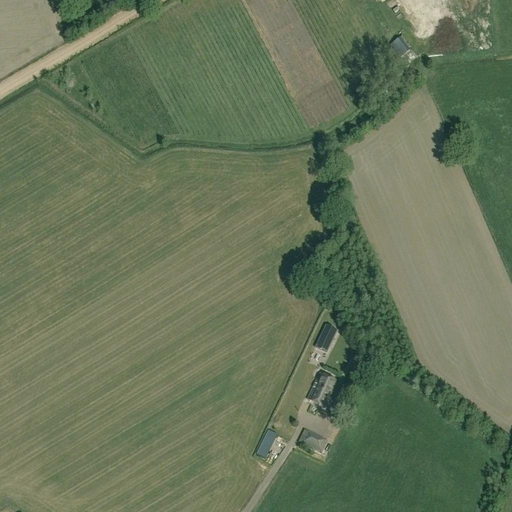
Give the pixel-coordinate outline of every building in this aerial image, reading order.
[(394,28),(389,31),(393,38),(398,35),(394,28)] [(410,51),(400,38),(391,45),(400,58),(410,51)] [(326,354),(336,332),(325,326),(315,348),(326,354)] [(325,409),(338,383),(320,374),(307,401),(325,409)] [(268,431),(256,455),(265,460),(277,436),(268,431)] [(308,433),(302,445),(318,453),(324,441),(308,433)]
